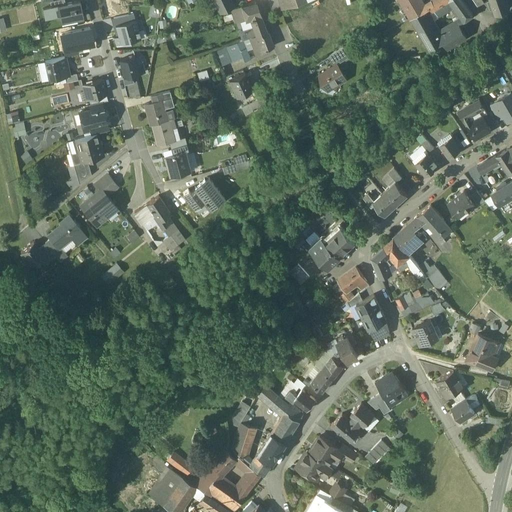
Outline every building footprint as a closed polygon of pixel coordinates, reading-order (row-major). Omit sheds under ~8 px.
[(214,0),(219,11),(232,4),(229,0),(214,0)] [(278,0),(270,0),(268,1),(271,10),(281,7),(278,0)] [(278,0),(281,7),(281,9),(306,0),(278,0)] [(423,0),(414,0),(404,6),(407,11),(424,2),(423,0)] [(433,0),(428,0),(425,2),(428,7),(430,6),(433,9),(434,9),(438,7),(433,0)] [(449,0),(438,7),(434,9),(438,16),(456,6),(451,0),(449,0)] [(461,0),(451,0),(456,6),(465,20),(472,15),(461,0)] [(507,0),(490,0),(491,1),(488,2),(490,8),(493,7),(496,14),(510,9),(507,0)] [(65,5),(57,6),(59,16),(61,22),(84,17),(80,2),(65,5)] [(260,15),(259,15),(255,2),(241,6),(243,13),(245,20),(251,18),(254,26),(247,28),(248,32),(264,27),(260,15)] [(424,2),(407,11),(411,17),(425,9),(428,7),(425,2),(424,2)] [(51,8),(42,10),(44,19),(59,16),(57,6),(51,8)] [(411,17),(410,18),(429,50),(443,42),(444,41),(440,34),(425,9),(411,17)] [(243,13),(236,15),(238,22),(245,20),(243,13)] [(134,14),(113,18),(115,25),(135,20),(134,14)] [(114,37),(116,45),(124,43),(124,45),(141,40),(135,20),(115,25),(118,36),(114,37)] [(458,23),(440,34),(444,41),(443,42),(447,48),(466,37),(458,23)] [(247,28),(238,31),(242,41),(249,38),(266,33),(264,27),(248,32),(247,28)] [(90,30),(61,36),(65,51),(76,49),(94,45),(90,30)] [(266,33),(249,38),(250,42),(256,57),(263,54),(262,51),(273,47),(268,32),(266,33)] [(237,43),(225,47),(230,61),(242,56),(238,46),(237,43)] [(244,44),(238,46),(242,56),(244,61),(250,59),(244,44)] [(225,47),(215,51),(220,65),(230,61),(225,47)] [(343,47),(328,57),(333,66),(337,64),(337,65),(349,57),(343,47)] [(78,55),(76,49),(65,51),(66,57),(78,55)] [(134,56),(119,60),(124,77),(124,78),(131,76),(144,73),(141,64),(136,65),(134,56)] [(66,57),(45,62),(49,81),(65,77),(70,76),(70,75),(66,57)] [(333,66),(319,75),(322,81),(321,84),(336,88),(337,83),(339,81),(342,82),(346,79),(337,65),(337,64),(333,66)] [(245,73),(229,80),(236,97),(239,96),(241,99),(252,94),(250,90),(252,89),(245,73)] [(77,74),(70,75),(70,76),(65,77),(66,83),(78,81),(77,74)] [(131,76),(124,78),(124,77),(122,78),(124,84),(133,82),(131,76)] [(102,80),(82,85),(84,92),(87,91),(89,99),(96,97),(106,95),(102,80)] [(133,82),(124,84),(127,97),(140,97),(136,81),(133,82)] [(163,93),(151,96),(153,102),(161,99),(161,100),(164,99),(163,93)] [(266,102),(262,93),(256,96),(257,99),(260,106),(266,102)] [(507,123),(511,120),(511,95),(511,93),(490,105),(498,121),(505,117),(507,123)] [(106,95),(96,97),(98,103),(101,102),(108,100),(106,95)] [(153,102),(144,104),(150,124),(152,124),(167,120),(165,112),(161,100),(161,99),(153,102)] [(257,99),(241,107),(245,115),(260,106),(257,99)] [(479,100),(459,111),(467,124),(482,116),(487,113),(479,100)] [(98,103),(90,105),(91,111),(103,108),(101,102),(98,103)] [(91,111),(81,113),(84,123),(88,122),(90,128),(107,124),(108,123),(104,108),(91,111)] [(6,113),(8,122),(20,119),(18,110),(6,113)] [(59,134),(69,128),(60,112),(36,126),(39,130),(35,132),(37,136),(34,138),(32,134),(25,138),(30,147),(38,143),(41,149),(61,138),(59,134)] [(482,116),(467,124),(475,140),(491,132),(482,116)] [(167,120),(152,124),(157,144),(169,141),(174,140),(174,139),(171,127),(169,119),(167,120)] [(14,123),(16,135),(26,133),(25,121),(14,123)] [(107,124),(90,128),(92,134),(97,133),(109,129),(107,124)] [(92,134),(75,139),(81,161),(87,159),(103,155),(97,133),(92,134)] [(452,136),(439,146),(449,159),(461,150),(452,136)] [(178,137),(174,139),(174,140),(169,141),(171,147),(180,145),(180,144),(178,137)] [(434,150),(427,141),(421,145),(428,154),(434,150)] [(180,144),(180,145),(171,147),(168,148),(170,153),(164,155),(169,175),(190,170),(188,162),(187,162),(184,151),(188,149),(186,143),(180,144)] [(511,152),(510,149),(496,156),(501,163),(509,177),(511,174),(511,152)] [(21,153),(24,161),(32,157),(29,150),(21,153)] [(426,155),(415,164),(426,177),(439,166),(434,160),(432,162),(426,155)] [(496,156),(490,159),(495,167),(501,163),(496,156)] [(87,159),(81,161),(74,163),(79,182),(91,173),(87,159)] [(252,159),(222,167),(224,173),(254,165),(252,159)] [(488,160),(477,167),(481,174),(484,172),(492,168),(488,160)] [(394,169),(382,180),(387,185),(388,185),(390,187),(396,181),(397,183),(402,178),(394,169)] [(489,182),(484,172),(481,174),(486,184),(489,182)] [(107,173),(94,183),(98,189),(101,187),(106,194),(117,185),(107,173)] [(195,186),(196,188),(208,203),(211,207),(224,197),(212,182),(209,185),(206,180),(205,179),(195,186)] [(390,187),(383,193),(394,206),(407,194),(397,183),(396,181),(390,187)] [(511,182),(505,187),(504,184),(498,187),(500,190),(492,194),(499,206),(511,198),(511,182)] [(98,189),(80,204),(96,223),(117,206),(106,194),(101,187),(98,189)] [(196,188),(190,192),(187,188),(183,192),(195,207),(198,211),(208,203),(196,188)] [(464,191),(448,204),(458,217),(475,205),(464,191)] [(484,201),(476,191),(470,196),(478,206),(484,201)] [(374,201),(373,202),(376,204),(385,214),(394,206),(383,193),(374,201)] [(170,212),(158,194),(146,203),(153,213),(158,220),(167,214),(170,212)] [(374,201),(368,194),(363,198),(371,208),(376,204),(373,202),(374,201)] [(146,203),(134,211),(141,221),(153,213),(146,203)] [(430,205),(417,216),(423,223),(422,223),(431,233),(445,221),(430,205)] [(61,223),(47,233),(49,236),(57,245),(70,235),(76,242),(86,234),(69,213),(60,221),(61,223)] [(167,214),(158,220),(162,226),(171,219),(167,214)] [(417,216),(393,237),(407,254),(422,241),(412,231),(422,223),(423,223),(417,216)] [(171,219),(162,226),(168,235),(177,228),(171,219)] [(445,221),(431,233),(437,240),(451,228),(445,221)] [(341,226),(325,240),(324,238),(320,242),(318,239),(314,243),(316,246),(313,249),(329,266),(355,241),(341,226)] [(135,228),(128,234),(133,240),(140,235),(135,228)] [(177,228),(168,235),(163,239),(170,249),(185,238),(177,228)] [(503,232),(494,238),(497,241),(505,236),(503,232)] [(57,245),(49,236),(45,240),(52,249),(57,245)] [(407,254),(393,237),(383,246),(390,254),(390,255),(394,260),(397,265),(406,259),(410,255),(409,255),(407,254)] [(38,246),(33,239),(20,250),(31,264),(40,257),(44,253),(38,246)] [(52,249),(45,240),(40,244),(48,254),(53,251),(52,249)] [(48,254),(40,244),(38,246),(44,253),(40,257),(42,259),(48,254)] [(383,246),(373,255),(372,257),(372,258),(372,259),(380,278),(392,272),(389,265),(391,263),(390,263),(386,258),(390,255),(390,254),(383,246)] [(419,266),(410,255),(406,259),(408,260),(410,267),(418,276),(424,272),(419,266)] [(107,281),(124,269),(118,261),(101,273),(107,281)] [(425,261),(419,266),(424,272),(428,277),(434,272),(425,261)] [(301,285),(309,278),(298,266),(290,273),(301,285)] [(356,266),(337,280),(345,291),(357,283),(364,277),(356,266)] [(424,272),(418,276),(422,281),(428,277),(424,272)] [(364,277),(357,283),(362,290),(369,285),(364,277)] [(359,292),(348,301),(350,306),(357,303),(356,302),(363,299),(359,292)] [(428,292),(416,297),(418,301),(422,308),(435,302),(428,292)] [(363,299),(356,302),(357,303),(363,315),(380,307),(374,294),(363,299)] [(404,295),(396,299),(401,309),(415,303),(412,296),(406,299),(404,295)] [(449,303),(445,298),(439,301),(445,307),(449,303)] [(415,303),(401,309),(404,316),(422,308),(418,301),(415,303)] [(380,307),(363,315),(369,328),(370,328),(386,320),(380,307)] [(431,318),(412,327),(421,345),(436,337),(432,328),(435,326),(431,318)] [(386,320),(370,328),(375,339),(389,333),(386,320)] [(500,342),(479,332),(467,357),(473,360),(489,367),(492,368),(498,356),(495,355),(500,342)] [(358,355),(347,335),(337,340),(341,346),(347,358),(348,360),(358,355)] [(341,346),(333,351),(341,361),(347,358),(341,346)] [(342,365),(330,356),(328,358),(320,369),(332,377),(342,365)] [(489,367),(473,360),(469,368),(486,373),(489,367)] [(161,366),(157,361),(153,366),(157,370),(161,366)] [(332,377),(320,369),(312,379),(310,382),(322,391),(332,377)] [(404,387),(393,370),(376,381),(387,398),(394,393),(404,387)] [(456,378),(451,370),(437,379),(447,395),(464,385),(458,376),(456,378)] [(312,379),(307,376),(304,381),(309,384),(310,382),(312,379)] [(282,399),(264,384),(257,394),(282,416),(285,412),(298,421),(304,413),(291,402),(290,401),(288,404),(282,399)] [(464,385),(447,395),(450,400),(467,390),(464,385)] [(404,387),(394,393),(399,400),(408,394),(404,387)] [(316,399),(302,389),(297,396),(293,400),(306,409),(307,410),(316,399)] [(289,390),(282,399),(288,404),(290,401),(291,402),(293,400),(297,396),(289,390)] [(390,409),(380,392),(368,400),(376,408),(380,406),(384,413),(390,409)] [(394,393),(387,398),(391,405),(399,400),(394,393)] [(476,393),(472,394),(467,397),(472,405),(481,400),(476,393)] [(467,397),(452,405),(460,419),(475,410),(472,405),(467,397)] [(306,409),(293,400),(291,402),(304,413),(306,409)] [(361,402),(350,414),(352,416),(361,424),(363,426),(375,414),(361,402)] [(244,414),(237,410),(233,418),(233,425),(238,427),(239,422),(244,414)] [(282,416),(271,434),(284,443),(298,421),(285,412),(282,416)] [(352,416),(349,419),(342,413),(331,425),(341,434),(341,433),(350,441),(360,430),(358,427),(361,424),(352,416)] [(503,418),(486,415),(486,422),(501,424),(503,418)] [(251,460),(244,453),(249,441),(251,441),(255,427),(239,422),(238,427),(231,448),(255,469),(257,466),(251,460)] [(269,433),(256,453),(270,465),(284,443),(271,434),(269,433)] [(319,437),(309,453),(329,465),(333,458),(337,461),(341,454),(343,452),(339,449),(319,437)] [(381,439),(365,457),(373,465),(389,447),(381,439)] [(357,454),(342,444),(339,449),(343,452),(341,454),(352,461),(357,454)] [(235,458),(225,449),(210,466),(221,475),(234,460),(236,458),(235,458)] [(174,451),(167,459),(186,475),(192,467),(174,451)] [(309,453),(308,452),(297,468),(315,480),(319,475),(325,479),(332,468),(329,465),(309,453)] [(270,465),(256,453),(251,460),(257,466),(258,468),(257,471),(263,476),(270,465)] [(251,467),(238,456),(235,458),(236,458),(234,460),(248,471),(251,467)] [(166,465),(146,493),(173,511),(177,511),(180,509),(190,494),(196,486),(166,465)] [(221,475),(210,466),(205,471),(218,482),(220,480),(218,479),(221,475)] [(259,475),(251,467),(248,471),(246,478),(253,484),(259,475)] [(218,482),(205,471),(195,484),(210,495),(212,492),(235,509),(243,497),(236,492),(220,480),(218,482)] [(253,484),(246,478),(236,492),(243,497),(253,484)] [(346,491),(335,484),(333,489),(343,495),(346,491)] [(205,492),(196,486),(190,494),(200,500),(204,494),(205,492)] [(333,489),(332,489),(329,495),(339,501),(342,496),(343,495),(333,489)] [(357,511),(320,490),(306,511),(357,511)] [(229,511),(204,494),(200,500),(215,511),(229,511)] [(350,501),(342,496),(339,501),(347,505),(350,501)] [(251,511),(257,506),(252,501),(243,511),(251,511)]
